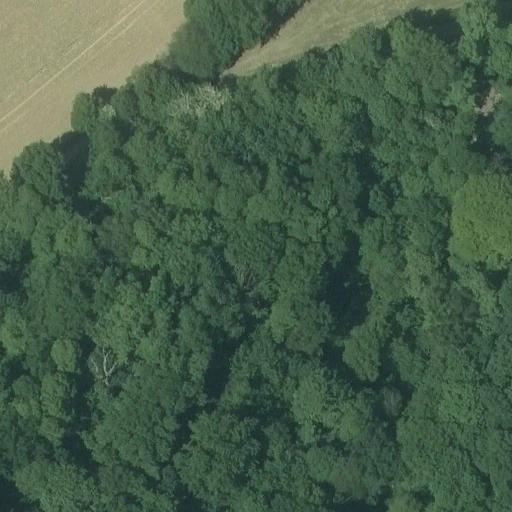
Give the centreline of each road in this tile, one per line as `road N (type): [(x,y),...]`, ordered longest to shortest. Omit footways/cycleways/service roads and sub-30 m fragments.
road 1 (track): [(104,133),(511,8)]
road 2 (unclassified): [(247,0),(104,133),(0,211)]
